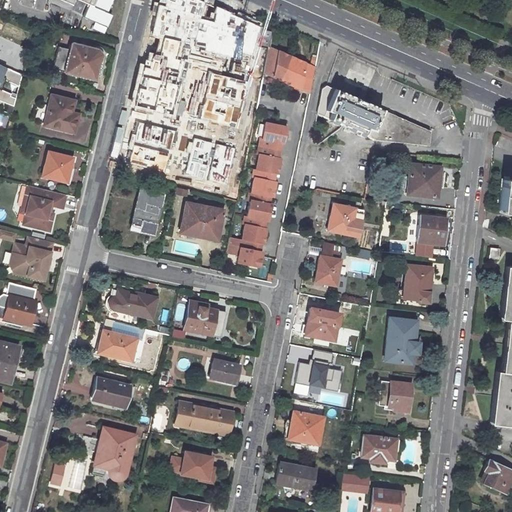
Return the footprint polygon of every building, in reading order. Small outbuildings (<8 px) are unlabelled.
[(92,0),(89,7),(87,6),(81,19),(103,29),(109,16),(105,14),(111,0),(92,0)] [(201,0),(199,0),(161,0),(154,34),(176,40),(177,35),(204,41),(202,49),(248,60),(257,25),(213,6),(211,14),(212,14),(210,20),(197,17),(201,0)] [(262,30),(259,45),(268,47),(271,32),(262,30)] [(91,56),(91,57),(92,58),(93,59),(93,60),(93,62),(93,63),(90,80),(95,78),(99,57),(98,54),(97,51),(96,50),(94,49),(67,43),(66,49),(87,55),(89,55),(90,56),(91,56)] [(87,55),(66,49),(56,47),(50,70),(61,72),(61,73),(90,80),(93,63),(93,62),(93,60),(93,59),(92,58),(91,57),(91,56),(90,56),(89,55),(87,55)] [(263,74),(309,95),(315,67),(268,47),(263,74)] [(173,83),(178,62),(151,55),(150,60),(144,59),(132,105),(170,115),(178,84),(173,83)] [(352,64),(339,92),(358,101),(371,72),(352,64)] [(246,80),(209,71),(203,94),(240,103),(246,80)] [(358,101),(339,92),(333,90),(324,87),(323,88),(323,90),(322,92),(322,94),(318,97),(315,114),(374,138),(426,144),(428,129),(358,101)] [(50,96),(43,126),(72,133),(74,120),(68,119),(69,114),(72,102),(50,96)] [(239,107),(203,98),(197,121),(234,130),(239,107)] [(173,130),(136,121),(132,140),(168,149),(173,130)] [(251,178),(248,193),(246,193),(245,200),(247,201),(243,217),(242,216),(240,225),(242,225),(239,240),(228,238),(225,252),(236,254),(234,263),(256,267),(259,251),(257,251),(253,250),(254,242),(258,243),(261,243),(264,227),(262,227),(255,225),(256,219),(263,220),(263,219),(265,220),(269,204),(266,204),(259,202),(260,196),(267,197),(268,196),(270,197),(273,180),(271,180),(263,178),(265,171),(272,173),(272,172),(275,173),(278,158),(275,157),(271,157),(274,141),(278,142),(281,142),(284,126),(262,122),(259,138),(258,137),(254,153),(256,154),(253,170),(251,169),(250,178),(251,178)] [(210,144),(192,139),(182,176),(201,181),(210,144)] [(167,153),(131,144),(126,163),(163,171),(167,153)] [(234,150),(215,145),(205,182),(224,187),(234,150)] [(69,158),(46,152),(40,177),(63,182),(69,158)] [(405,193),(434,196),(438,166),(409,162),(407,175),(400,174),(399,184),(402,184),(401,191),(405,191),(405,193)] [(271,180),(272,173),(265,171),(263,178),(271,180)] [(511,179),(500,179),(496,208),(511,209),(511,179)] [(46,212),(48,205),(60,208),(64,195),(25,185),(19,208),(22,214),(20,224),(47,231),(52,214),(46,212)] [(159,195),(138,189),(128,226),(137,228),(137,227),(151,230),(159,195)] [(184,202),(178,233),(198,237),(198,232),(215,235),(220,210),(184,202)] [(330,204),(325,229),(347,233),(351,208),(330,204)] [(356,235),(361,210),(351,208),(347,233),(356,235)] [(443,217),(417,214),(414,241),(438,244),(438,233),(439,229),(442,229),(443,217)] [(177,224),(169,223),(168,236),(176,236),(177,224)] [(0,230),(0,238),(11,241),(13,234),(0,230)] [(215,235),(198,232),(198,237),(214,240),(215,235)] [(7,265),(11,272),(41,279),(44,269),(47,259),(51,242),(26,237),(23,246),(20,245),(17,255),(10,253),(7,265)] [(315,264),(312,280),(332,284),(337,259),(335,258),(337,252),(331,251),(331,250),(332,244),(323,242),(320,255),(318,255),(316,265),(315,264)] [(20,245),(13,244),(10,253),(17,255),(20,245)] [(498,248),(489,247),(488,257),(496,258),(498,248)] [(405,263),(402,288),(427,291),(428,283),(424,282),(426,266),(405,263)] [(511,266),(505,266),(500,318),(507,319),(501,372),(496,371),(491,424),(511,426),(511,266)] [(28,323),(33,301),(30,300),(33,288),(5,282),(2,294),(7,295),(1,318),(28,323)] [(112,310),(150,319),(155,297),(135,292),(134,296),(128,295),(129,293),(116,290),(115,297),(112,298),(110,299),(109,302),(108,305),(109,307),(111,309),(112,310)] [(206,308),(187,305),(182,330),(209,335),(215,310),(206,308)] [(336,312),(307,307),(304,323),(301,323),(297,325),(296,329),(299,336),(307,338),(307,335),(331,340),(336,312)] [(381,328),(378,360),(400,363),(401,352),(406,352),(411,353),(412,342),(404,341),(405,331),(409,331),(409,320),(376,317),(375,328),(381,328)] [(132,339),(100,331),(97,344),(102,345),(100,354),(128,360),(132,339)] [(0,378),(6,380),(11,357),(15,358),(18,358),(20,348),(0,343),(0,378)] [(312,350),(310,361),(329,364),(331,353),(312,350)] [(0,382),(9,384),(9,382),(15,358),(11,357),(6,380),(0,378),(0,382)] [(237,365),(211,359),(207,377),(230,382),(232,373),(235,373),(237,365)] [(294,383),(336,392),(340,371),(329,368),(329,364),(310,361),(308,360),(307,365),(298,363),(294,383)] [(128,387),(95,378),(89,400),(123,408),(128,387)] [(379,380),(376,403),(392,405),(395,405),(396,404),(405,405),(407,390),(408,383),(379,380)] [(392,409),(409,411),(411,390),(407,390),(405,405),(396,404),(395,405),(392,405),(392,409)] [(231,413),(176,401),(172,423),(226,435),(231,413)] [(323,416),(291,410),(285,441),(318,447),(323,416)] [(98,427),(90,459),(90,462),(105,467),(105,470),(106,473),(108,476),(109,477),(112,478),(115,477),(116,477),(117,477),(118,476),(120,474),(121,471),(130,435),(98,427)] [(162,438),(149,435),(146,447),(163,451),(166,435),(162,434),(162,438)] [(395,438),(363,434),(360,455),(368,456),(368,459),(377,461),(377,457),(384,457),(392,459),(395,438)] [(209,457),(183,452),(179,473),(204,478),(209,457)] [(504,494),(511,474),(511,469),(486,458),(481,470),(486,472),(481,484),(504,494)] [(313,467),(277,461),(273,481),(309,488),(313,467)] [(59,486),(64,465),(53,462),(48,483),(59,486)] [(481,484),(486,472),(481,470),(476,482),(481,484)] [(342,491),(366,494),(368,477),(344,474),(342,491)] [(401,491),(371,487),(368,511),(372,511),(398,511),(400,505),(401,491)] [(202,511),(204,504),(172,497),(168,511),(202,511)]
